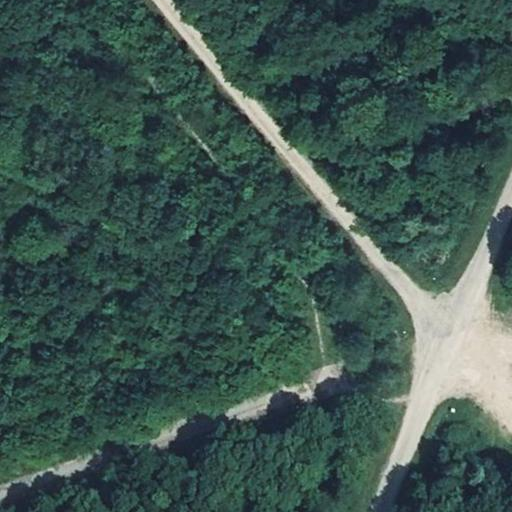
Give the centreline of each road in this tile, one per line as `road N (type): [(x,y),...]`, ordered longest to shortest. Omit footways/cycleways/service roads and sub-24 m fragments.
road 1 (track): [(75,0),(298,275),(325,325),(326,378)]
road 2 (track): [(453,344),(163,0)]
road 3 (track): [(0,502),(311,392),(326,378)]
road 4 (unclassified): [(511,204),(385,511)]
